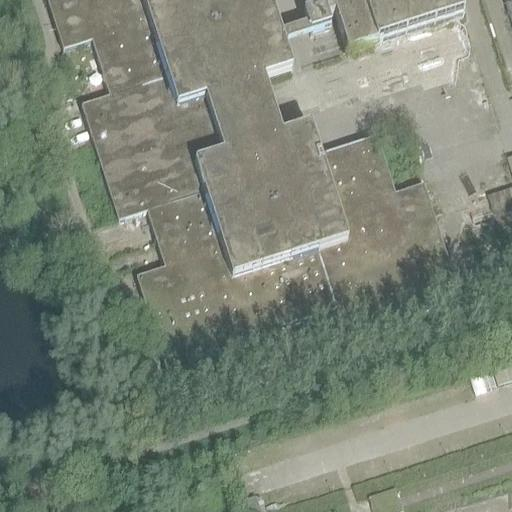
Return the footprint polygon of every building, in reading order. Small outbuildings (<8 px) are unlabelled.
[(44,0),(62,54),(90,45),(108,102),(80,111),(117,226),(145,216),(163,273),(136,282),(172,397),(287,360),(278,331),(334,313),(343,341),(458,305),(422,190),(393,199),(374,142),(317,160),(308,132),(279,141),(262,85),(290,75),(281,46),(338,30),(347,58),(462,21),(455,0),(327,0),(331,9),(302,18),(304,28),(277,36),(265,0),(44,0)] [(511,0),(503,0),(511,27),(511,0)] [(511,275),(511,160),(506,163),(511,180),(511,192),(487,201),(511,275)] [(511,368),(492,375),(497,389),(511,384),(511,368)] [(495,394),(489,376),(469,382),(475,400),(495,394)] [(399,511),(394,493),(368,502),(371,511),(399,511)] [(257,511),(253,501),(244,504),(246,511),(257,511)]
